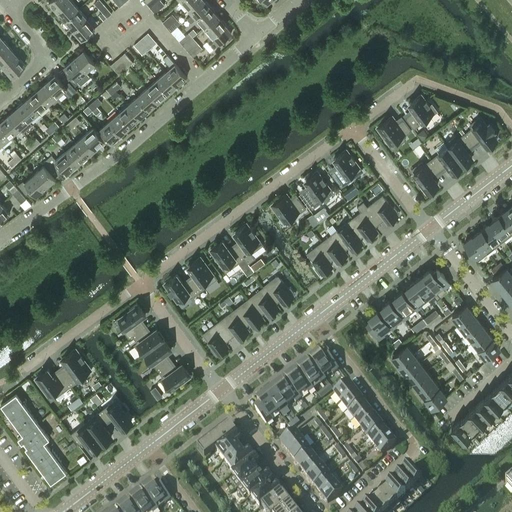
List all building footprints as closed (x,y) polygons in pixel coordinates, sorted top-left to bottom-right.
[(56,11),(68,0),(49,0),(48,2),(56,11)] [(64,20),(78,8),(70,0),(68,0),(56,11),(64,20)] [(155,13),(164,4),(160,0),(159,0),(150,7),(155,13)] [(180,0),(187,9),(197,0),(180,0)] [(196,18),(210,6),(204,0),(197,0),(187,9),(192,14),(187,18),(191,22),(196,18)] [(106,17),(111,13),(103,3),(98,7),(106,17)] [(203,27),(217,15),(210,6),(196,18),(203,27)] [(72,30),(86,18),(78,8),(64,20),(72,30)] [(167,27),(176,18),(173,15),(172,14),(163,22),(167,27)] [(225,26),(226,25),(217,15),(203,27),(212,37),(206,41),(213,49),(231,33),(225,26)] [(81,39),(94,27),(86,18),(72,30),(81,39)] [(171,31),(180,23),(176,18),(167,27),(171,31)] [(182,45),(192,37),(188,33),(179,41),(182,45)] [(146,50),(151,46),(143,36),(138,40),(146,50)] [(202,49),(196,42),(192,37),(182,45),(193,57),(202,49)] [(142,54),(146,50),(138,40),(133,45),(142,54)] [(0,65),(1,67),(15,55),(6,45),(0,51),(0,65)] [(86,71),(95,63),(84,49),(74,58),(86,71)] [(128,66),(133,62),(124,52),(120,57),(128,66)] [(10,77),(23,65),(15,55),(1,67),(10,77)] [(177,85),(186,77),(167,55),(163,58),(171,67),(165,72),(177,85)] [(123,70),(128,66),(120,57),(115,61),(123,70)] [(91,77),(86,71),(74,58),(64,66),(71,73),(66,77),(74,87),(79,83),(81,85),(85,86),(92,80),(91,77)] [(118,75),(123,70),(115,61),(110,65),(118,75)] [(167,94),(177,85),(165,72),(156,80),(167,94)] [(55,74),(45,83),(57,96),(63,91),(68,97),(76,89),(74,87),(66,77),(61,81),(55,74)] [(158,102),(167,94),(156,80),(146,88),(158,102)] [(115,90),(121,86),(117,81),(111,86),(115,90)] [(48,104),(57,96),(45,83),(36,91),(48,104)] [(111,94),(115,90),(111,86),(107,89),(111,94)] [(148,110),(158,102),(146,88),(137,96),(148,110)] [(39,112),(48,104),(36,91),(27,99),(39,112)] [(430,105),(421,94),(408,103),(414,110),(406,116),(414,127),(437,111),(432,104),(430,105)] [(139,118),(148,110),(137,96),(127,104),(139,118)] [(97,107),(102,102),(98,97),(93,102),(97,107)] [(29,120),(39,112),(27,99),(18,107),(29,120)] [(92,111),(97,107),(93,102),(88,106),(92,111)] [(130,126),(139,118),(127,104),(118,112),(130,126)] [(20,128),(29,120),(18,107),(8,115),(20,128)] [(121,134),(130,126),(118,112),(109,121),(121,134)] [(63,122),(68,118),(64,113),(59,117),(63,122)] [(0,124),(10,137),(20,128),(8,115),(0,122),(0,124)] [(75,126),(80,121),(76,116),(70,121),(75,126)] [(395,124),(390,117),(377,127),(390,145),(411,130),(403,118),(395,124)] [(473,128),(466,134),(474,144),(481,138),(486,146),(497,138),(492,132),(494,131),(489,124),(487,125),(480,117),(470,125),(473,128)] [(54,130),(59,126),(55,121),(50,125),(54,130)] [(70,129),(75,126),(70,121),(66,125),(70,129)] [(111,142),(121,134),(109,121),(99,129),(111,142)] [(0,143),(1,145),(10,137),(0,124),(0,143)] [(49,134),(54,130),(50,125),(45,129),(49,134)] [(95,149),(104,141),(93,127),(83,135),(95,149)] [(56,142),(62,137),(57,132),(52,137),(56,142)] [(446,144),(448,147),(462,164),(472,157),(466,150),(474,144),(466,134),(458,140),(455,136),(446,144)] [(85,157),(95,149),(83,135),(74,143),(85,157)] [(35,146),(40,142),(36,137),(31,141),(35,146)] [(30,151),(35,146),(31,141),(26,146),(30,151)] [(76,165),(85,157),(74,143),(64,152),(76,165)] [(448,147),(432,160),(439,170),(447,165),(452,172),(462,164),(448,147)] [(334,159),(339,166),(331,171),(342,186),(362,171),(347,149),(334,159)] [(66,174),(76,165),(64,152),(55,160),(51,155),(46,159),(55,169),(59,174),(63,170),(66,174)] [(16,163),(22,158),(17,153),(12,158),(16,163)] [(12,167),(16,163),(12,158),(7,162),(12,167)] [(59,174),(55,169),(46,159),(42,164),(43,165),(34,174),(45,187),(55,179),(54,178),(59,174)] [(438,183),(432,176),(439,170),(432,160),(424,166),(421,162),(411,170),(422,184),(420,186),(425,193),(438,183)] [(312,207),(333,192),(330,189),(317,171),(304,180),(309,187),(301,193),(309,204),(312,207)] [(36,195),(45,187),(34,174),(24,182),(23,180),(18,184),(26,194),(31,190),(36,195)] [(13,194),(17,190),(13,185),(9,189),(13,194)] [(21,203),(25,199),(17,190),(13,194),(21,203)] [(367,206),(379,223),(385,219),(387,222),(399,213),(394,206),(392,207),(382,194),(367,206)] [(289,202),(283,195),(270,205),(284,223),(305,208),(296,197),(289,202)] [(0,221),(9,214),(1,204),(0,204),(0,221)] [(352,218),(367,238),(377,230),(374,227),(379,223),(367,206),(352,218)] [(323,207),(313,214),(315,217),(319,222),(327,216),(329,214),(323,207)] [(511,215),(507,209),(498,215),(511,232),(511,215)] [(504,240),(511,233),(511,232),(498,215),(490,222),(504,240)] [(310,221),(314,226),(319,222),(315,217),(310,221)] [(336,229),(349,246),(351,250),(362,242),(359,238),(364,235),(367,238),(352,218),(336,229)] [(495,247),(504,240),(490,222),(481,229),(495,247)] [(246,223),(233,232),(241,243),(235,247),(244,258),(247,262),(254,258),(250,253),(262,245),(259,241),(246,223)] [(321,241),(334,258),(336,261),(347,253),(344,250),(349,246),(336,229),(321,241)] [(487,253),(495,247),(481,229),(473,235),(487,253)] [(478,260),(487,253),(473,235),(464,242),(478,260)] [(225,271),(244,258),(235,247),(230,251),(222,240),(209,250),(225,271)] [(329,262),(334,258),(321,241),(306,253),(316,266),(314,268),(319,274),(332,265),(329,262)] [(195,277),(189,281),(197,291),(202,287),(200,284),(213,275),(200,257),(187,266),(195,277)] [(279,263),(276,258),(271,262),(274,267),(279,263)] [(259,267),(255,262),(250,265),(254,271),(259,267)] [(499,288),(511,278),(511,275),(506,267),(492,278),(499,288)] [(445,287),(450,283),(438,268),(433,271),(431,268),(423,274),(437,293),(440,297),(448,291),(445,287)] [(192,295),(197,291),(189,281),(184,284),(176,274),(163,284),(177,302),(190,292),(192,295)] [(428,300),(437,293),(423,274),(414,281),(426,297),(428,300)] [(263,287),(276,303),(280,299),(283,303),(295,293),(290,286),(288,288),(278,275),(263,287)] [(505,296),(511,290),(511,278),(499,288),(505,296)] [(426,297),(414,281),(406,287),(408,290),(405,293),(404,294),(414,306),(413,307),(416,309),(421,305),(419,302),(426,297)] [(247,298),(261,315),(265,311),(268,314),(278,306),(276,303),(263,287),(247,298)] [(404,294),(405,293),(402,290),(394,297),(396,300),(392,303),(404,319),(409,315),(407,312),(413,307),(414,306),(404,294)] [(224,299),(227,302),(229,305),(233,301),(228,295),(224,299)] [(232,310),(246,326),(250,323),(253,326),(263,318),(261,315),(247,298),(232,310)] [(392,303),(390,299),(381,306),(384,309),(380,312),(380,313),(391,328),(404,319),(392,303)] [(129,337),(132,335),(144,327),(138,319),(145,314),(136,302),(129,307),(130,309),(116,320),(129,337)] [(459,324),(473,313),(466,304),(452,315),(459,324)] [(380,313),(380,312),(378,309),(369,316),(371,319),(367,323),(379,338),(391,328),(380,313)] [(217,322),(230,338),(235,334),(238,337),(248,329),(246,326),(232,310),(217,322)] [(465,333),(480,322),(473,313),(459,324),(465,333)] [(225,342),(230,338),(217,322),(202,333),(212,347),(210,348),(215,355),(227,345),(225,342)] [(472,341),(486,330),(480,322),(465,333),(472,341)] [(415,333),(421,328),(417,323),(411,327),(415,333)] [(142,355),(144,353),(164,339),(156,329),(149,334),(144,327),(132,335),(137,342),(134,344),(142,355)] [(479,350),(493,339),(486,330),(472,341),(479,350)] [(395,348),(402,342),(399,338),(392,343),(395,348)] [(144,353),(157,370),(169,361),(164,354),(171,349),(164,339),(144,353)] [(486,359),(500,348),(493,339),(479,350),(486,359)] [(399,364),(413,353),(406,344),(392,355),(399,364)] [(68,365),(60,371),(69,382),(74,378),(76,381),(91,370),(75,349),(62,358),(68,365)] [(405,373),(420,362),(413,353),(399,364),(405,373)] [(332,374),(337,370),(326,354),(321,358),(318,355),(310,362),(312,365),(313,364),(322,377),(323,377),(330,371),(332,374)] [(175,369),(169,361),(157,370),(162,376),(159,379),(168,390),(182,379),(184,381),(191,376),(182,364),(175,369)] [(412,381),(426,370),(420,362),(405,373),(412,381)] [(313,364),(312,365),(308,368),(306,364),(297,371),(300,374),(312,389),(325,379),(323,377),(322,377),(313,364)] [(48,397),(69,382),(60,371),(53,376),(48,369),(35,379),(48,397)] [(419,390),(433,379),(426,370),(412,381),(419,390)] [(300,374),(296,377),(294,374),(285,381),(287,384),(288,384),(298,396),(305,391),(307,393),(312,389),(300,374)] [(511,397),(511,396),(511,380),(507,376),(500,383),(511,397)] [(425,399),(440,388),(433,379),(419,390),(425,399)] [(25,390),(32,385),(28,380),(21,385),(25,390)] [(287,384),(284,387),(281,383),(273,390),(285,405),(286,405),(292,400),(295,403),(300,398),(298,396),(288,384),(287,384)] [(340,403),(355,392),(348,383),(333,394),(340,403)] [(504,404),(511,397),(500,383),(492,391),(504,404)] [(321,399),(332,390),(329,385),(317,394),(321,399)] [(432,407),(447,396),(440,388),(425,399),(432,407)] [(286,405),(285,405),(273,390),(265,396),(277,412),(279,415),(288,408),(286,405)] [(496,411),(504,404),(492,391),(484,398),(496,411)] [(50,437),(25,405),(16,392),(1,404),(23,433),(18,437),(22,442),(24,441),(27,445),(25,447),(51,482),(66,470),(44,441),(50,437)] [(347,412),(361,401),(355,392),(340,403),(347,412)] [(270,418),(277,412),(265,396),(257,403),(259,406),(254,409),(266,425),(272,420),(270,418)] [(488,418),(496,411),(484,398),(476,405),(488,418)] [(354,420),(368,409),(361,401),(347,412),(354,420)] [(100,410),(109,422),(114,418),(116,420),(115,420),(121,428),(131,420),(118,402),(108,409),(106,406),(100,410)] [(480,426),(488,418),(476,405),(468,412),(480,426)] [(360,429),(375,418),(368,409),(354,420),(360,429)] [(85,422),(102,443),(111,435),(105,428),(104,426),(109,422),(100,410),(85,422)] [(472,433),(480,426),(468,412),(460,420),(472,433)] [(367,437),(381,426),(375,418),(360,429),(367,437)] [(463,441),(472,433),(460,420),(451,427),(463,441)] [(92,450),(102,443),(85,422),(70,433),(79,445),(84,440),(86,443),(92,450)] [(235,435),(236,434),(228,425),(196,449),(204,459),(215,450),(235,435)] [(374,446),(388,435),(381,426),(367,437),(374,446)] [(282,431),(276,436),(278,439),(284,434),(282,431)] [(287,452),(301,441),(294,432),(280,443),(287,452)] [(236,444),(239,441),(235,435),(215,450),(224,462),(240,449),(236,444)] [(380,455),(395,444),(388,435),(374,446),(380,455)] [(294,460),(308,449),(301,441),(287,452),(294,460)] [(67,447),(70,450),(76,446),(74,442),(67,447)] [(244,455),(240,449),(224,462),(233,473),(253,458),(248,452),(244,455)] [(300,469),(314,458),(308,449),(294,460),(300,469)] [(80,465),(87,460),(83,455),(77,460),(80,465)] [(254,467),(258,463),(253,457),(253,458),(233,473),(231,474),(241,486),(258,472),(254,467)] [(307,477),(321,466),(314,458),(300,469),(307,477)] [(362,473),(367,469),(362,463),(358,466),(362,473)] [(314,486),(328,475),(321,466),(307,477),(314,486)] [(424,482),(421,479),(409,466),(401,474),(413,487),(412,487),(415,490),(424,482)] [(267,475),(262,478),(258,472),(241,486),(251,498),(267,484),(272,481),(267,475)] [(405,494),(412,487),(413,487),(401,474),(393,481),(405,494)] [(320,495),(334,484),(328,475),(314,486),(320,495)] [(511,511),(511,479),(472,511),(511,511)] [(397,501),(405,494),(393,481),(385,488),(397,502),(397,501)] [(157,509),(170,500),(158,484),(153,488),(151,485),(142,491),(145,495),(145,494),(157,509)] [(275,487),(271,490),(267,484),(251,498),(259,508),(261,507),(280,493),(275,487)] [(327,504),(341,493),(334,484),(320,495),(327,504)] [(397,501),(397,502),(385,488),(377,495),(392,511),(400,504),(397,501)] [(282,495),(280,493),(261,507),(264,511),(278,511),(289,503),(282,495)] [(145,494),(145,495),(141,497),(138,494),(130,501),(132,504),(133,504),(139,511),(153,511),(157,509),(145,494)] [(391,511),(392,511),(377,495),(369,503),(377,511),(391,511)] [(362,511),(377,511),(369,503),(361,510),(362,511)]
